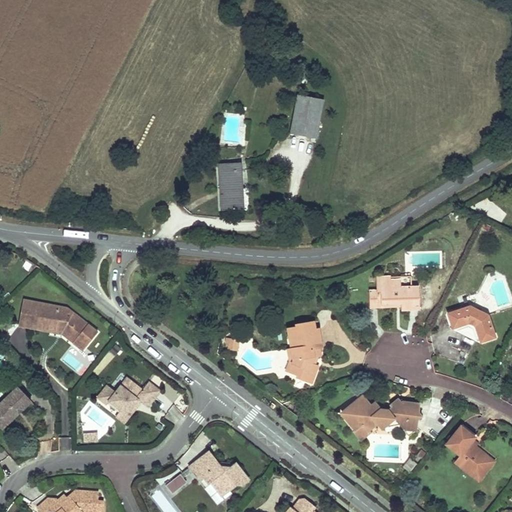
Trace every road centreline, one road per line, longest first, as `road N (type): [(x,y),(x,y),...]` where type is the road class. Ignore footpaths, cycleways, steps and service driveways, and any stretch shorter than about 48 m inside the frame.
road 1 (tertiary): [(511,152),(340,251),(263,257),(124,242)]
road 2 (secondary): [(219,390),(373,511)]
road 3 (residential): [(119,463),(162,457),(219,390)]
road 4 (residential): [(0,500),(47,465),(119,463)]
road 5 (residential): [(399,358),(511,412)]
